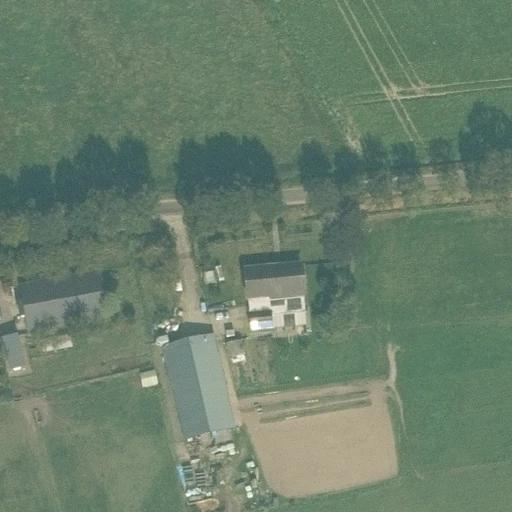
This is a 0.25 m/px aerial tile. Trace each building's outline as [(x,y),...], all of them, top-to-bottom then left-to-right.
[(270,320),(305,317),(300,267),(244,273),(248,313),(252,337),(272,334),(270,320)] [(27,336),(38,334),(109,321),(100,273),(19,288),(27,336)] [(40,344),(38,334),(27,336),(29,346),(40,344)] [(209,340),(160,352),(168,384),(182,442),(231,431),(209,340)] [(229,347),(231,359),(243,356),(240,344),(229,347)] [(155,374),(140,377),(143,390),(157,387),(155,374)]
